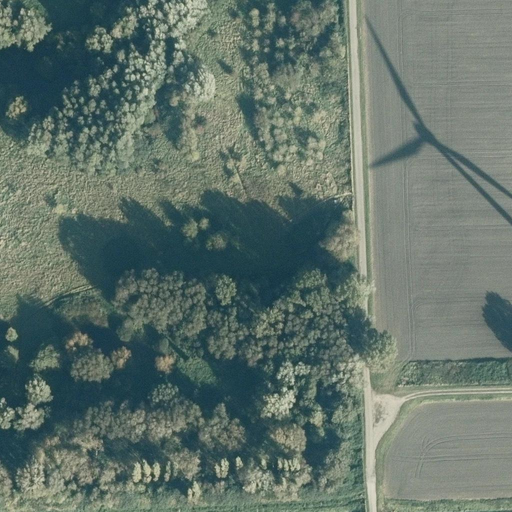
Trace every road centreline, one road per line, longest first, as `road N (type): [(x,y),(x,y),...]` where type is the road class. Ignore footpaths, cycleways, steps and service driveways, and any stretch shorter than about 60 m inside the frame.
road 1 (unclassified): [(375,511),(353,0)]
road 2 (track): [(371,395),(511,391)]
